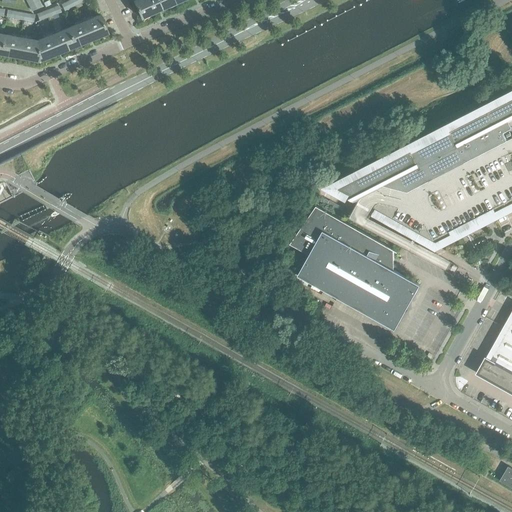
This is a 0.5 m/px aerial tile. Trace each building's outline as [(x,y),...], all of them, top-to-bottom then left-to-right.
[(177,2),(175,0),(135,0),(134,1),(141,18),(177,2)] [(100,15),(68,28),(76,46),(108,33),(100,15)] [(76,46),(68,28),(37,41),(39,61),(76,46)] [(37,41),(4,35),(1,54),(39,61),(37,41)] [(411,146),(331,187),(349,197),(352,199),(358,202),(369,208),(374,211),(436,246),(457,235),(455,230),(473,220),(475,226),(485,221),(482,216),(490,211),(493,216),(511,206),(511,93),(484,108),(448,127),(447,127),(449,131),(413,150),(411,146)] [(45,205),(47,209),(65,200),(63,196),(45,205)] [(344,208),(330,200),(328,204),(342,212),(344,208)] [(294,245),(294,246),(310,255),(298,275),(395,329),(420,284),(394,270),(394,250),(395,249),(324,210),(316,206),(294,245)] [(16,218),(9,222),(0,226),(0,231),(0,232),(2,232),(3,231),(18,224),(19,223),(20,221),(19,220),(18,218),(16,218)] [(276,263),(275,264),(273,266),(271,264),(271,265),(273,267),(275,268),(277,270),(278,271),(281,272),(283,273),(286,274),(289,276),(292,276),(289,275),(290,272),(290,271),(290,270),(290,269),(290,268),(290,267),(290,266),(289,265),(288,264),(287,263),(285,262),(284,261),(283,261),(282,261),(281,261),(280,261),(279,262),(278,262),(276,263)] [(297,284),(301,277),(296,274),(292,281),(297,284)] [(511,311),(478,373),(511,392),(511,311)] [(511,468),(508,466),(500,481),(511,487),(511,468)]
